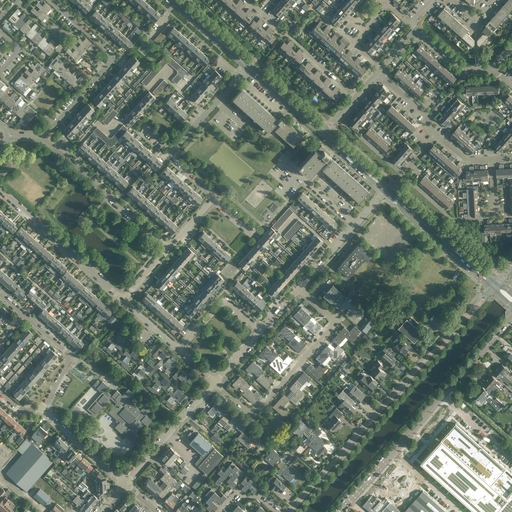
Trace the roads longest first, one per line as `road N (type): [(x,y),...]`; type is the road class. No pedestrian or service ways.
road 1 (tertiary): [(340,511),(511,317)]
road 2 (residential): [(290,511),(445,339)]
road 3 (residential): [(50,0),(113,59),(44,136)]
road 4 (residential): [(252,415),(333,321),(298,288)]
road 5 (residential): [(122,300),(0,189)]
road 6 (residential): [(66,156),(168,248)]
road 7 (residential): [(123,483),(214,382)]
road 8 (residential): [(41,410),(68,355),(23,314)]
